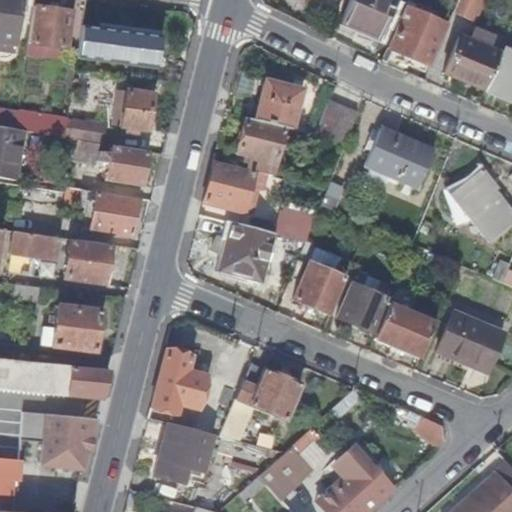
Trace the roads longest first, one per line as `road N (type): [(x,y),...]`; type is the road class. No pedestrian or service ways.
road 1 (residential): [(155,279),(491,420)]
road 2 (residential): [(226,4),(511,138)]
road 3 (residential): [(155,279),(226,4)]
road 4 (residential): [(94,511),(155,279)]
road 5 (residential): [(391,511),(491,420)]
